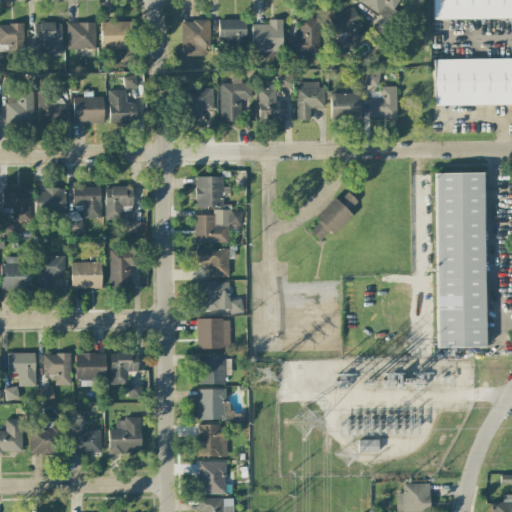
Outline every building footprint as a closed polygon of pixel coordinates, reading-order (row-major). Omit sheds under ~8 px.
[(361,0),(359,4),(389,18),(397,0),(361,0)] [(510,18),(510,0),(431,0),(432,20),(510,18)] [(365,39),(355,7),(328,16),(338,48),(365,39)] [(319,53),(318,18),(298,18),(298,39),(289,39),(289,53),(319,53)] [(181,21),(181,56),(208,56),(208,20),(181,21)] [(245,20),(218,20),(218,45),(245,45),(245,20)] [(281,20),(268,20),(268,24),(251,24),(251,51),(282,51),(281,20)] [(100,22),(100,49),(129,48),(128,21),(100,22)] [(95,49),(94,22),(66,23),(67,49),(95,49)] [(23,24),(0,23),(0,44),(6,44),(6,54),(23,54),(23,24)] [(61,23),(33,23),(33,43),(44,43),(44,55),(61,55),(61,23)] [(432,60),(433,105),(511,105),(511,59),(432,60)] [(378,86),(378,72),(365,71),(364,85),(378,86)] [(276,87),(290,86),(288,73),(275,75),(276,87)] [(137,87),(135,74),(122,76),(124,89),(137,87)] [(251,99),(251,83),(241,84),(241,77),(231,77),(231,83),(219,83),(220,121),(240,121),(240,99),(251,99)] [(295,120),(309,120),(310,108),(323,108),(323,83),(295,83),(295,120)] [(285,105),(275,105),(275,86),(257,86),(258,121),(286,121),(285,105)] [(396,87),(379,86),(379,92),(370,92),(369,118),(395,119),(396,87)] [(212,88),(186,89),(186,121),(198,121),(198,110),(212,109),(212,88)] [(108,123),(136,123),(136,103),(127,103),(127,90),(108,90),(108,123)] [(47,103),(47,91),(37,91),(37,123),(65,124),(66,104),(47,103)] [(32,92),(6,92),(6,126),(33,125),(32,92)] [(359,119),(359,94),(329,94),(330,120),(359,119)] [(102,97),(72,97),(72,124),(103,123),(102,97)] [(482,173),(434,173),(436,348),(484,347),(482,173)] [(222,177),(195,177),(195,207),(222,207),(222,196),(229,196),(229,187),(222,187),(222,177)] [(99,186),(72,187),(72,206),(82,206),(82,218),(100,217),(99,186)] [(30,220),(28,187),(1,188),(2,208),(11,207),(12,221),(30,220)] [(121,219),(121,206),(131,206),(131,187),(104,187),(104,220),(121,219)] [(33,189),(34,215),(64,214),(64,188),(33,189)] [(309,231),(322,244),(351,213),(348,210),(357,202),(346,192),(338,201),(334,197),(314,217),(318,221),(309,231)] [(194,215),(193,242),(227,243),(228,224),(241,225),(241,211),(212,210),(212,215),(194,215)] [(0,219),(0,233),(0,235),(12,234),(11,218),(0,219)] [(68,221),(69,233),(82,232),(81,220),(68,221)] [(122,220),(121,234),(138,235),(139,221),(122,220)] [(227,248),(195,249),(195,263),(207,263),(207,277),(227,277),(227,248)] [(108,287),(129,288),(130,266),(136,266),(136,250),(109,249),(108,287)] [(64,256),(34,257),(35,289),(51,288),(50,277),(64,277),(64,256)] [(1,290),(29,290),(29,257),(1,257),(1,290)] [(70,262),(70,289),(101,288),(100,262),(70,262)] [(228,282),(196,282),(197,310),(229,309),(229,314),(241,313),(241,299),(228,299),(228,282)] [(196,349),(222,348),(222,339),(229,339),(229,318),(195,319),(196,349)] [(109,384),(127,385),(127,371),(137,371),(137,352),(109,352),(109,384)] [(34,353),(7,353),(7,373),(17,373),(17,386),(34,386),(34,353)] [(74,380),(104,380),(104,353),(75,353),(74,380)] [(42,354),(42,375),(54,375),(54,385),(70,385),(70,354),(42,354)] [(198,384),(224,384),(224,375),(230,375),(229,354),(197,355),(198,384)] [(127,398),(140,399),(141,385),(128,385),(127,398)] [(5,401),(18,399),(16,386),(3,388),(5,401)] [(40,400),(53,398),(51,386),(38,388),(40,400)] [(227,388),(195,389),(196,420),(228,419),(227,388)] [(21,451),(20,418),(4,418),(4,431),(0,430),(0,456),(2,456),(2,452),(21,451)] [(139,418),(115,418),(115,429),(108,429),(108,452),(140,452),(139,418)] [(219,425),(197,424),(196,456),(226,456),(226,432),(219,432),(219,425)] [(29,455),(60,454),(58,426),(27,427),(29,455)] [(100,453),(99,430),(67,431),(68,454),(100,453)] [(376,451),(377,441),(363,441),(363,451),(376,451)] [(198,462),(198,494),(225,494),(224,462),(198,462)] [(428,483),(402,484),(402,493),(395,493),(395,511),(409,511),(429,511),(428,483)] [(511,511),(511,494),(502,495),(502,502),(490,502),(490,511),(511,511)] [(201,511),(232,511),(233,498),(197,498),(197,511),(201,511)]
